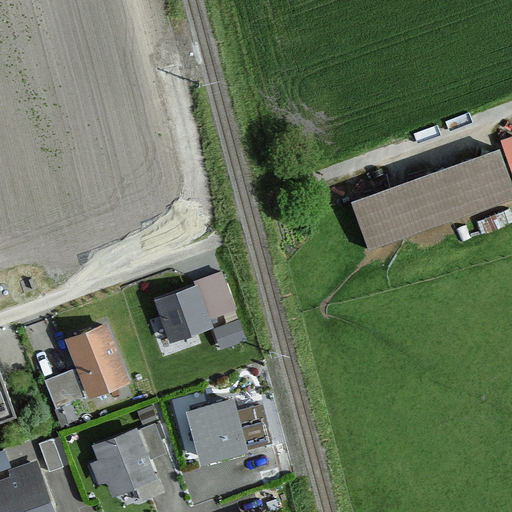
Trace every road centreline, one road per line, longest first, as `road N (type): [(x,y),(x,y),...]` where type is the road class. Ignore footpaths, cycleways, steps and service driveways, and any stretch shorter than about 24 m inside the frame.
road 1 (residential): [(0,320),(219,240)]
road 2 (track): [(220,0),(262,163),(318,177)]
road 3 (track): [(511,107),(318,177)]
